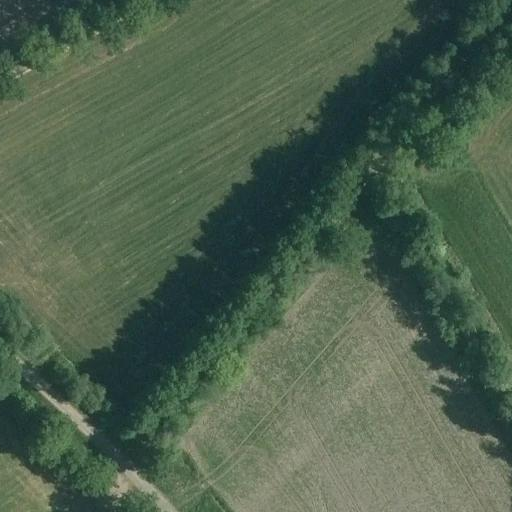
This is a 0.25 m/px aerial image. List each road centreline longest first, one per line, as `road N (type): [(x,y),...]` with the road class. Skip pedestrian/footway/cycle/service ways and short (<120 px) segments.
road 1 (track): [(511,3),(119,463)]
road 2 (unclassified): [(166,511),(0,348)]
